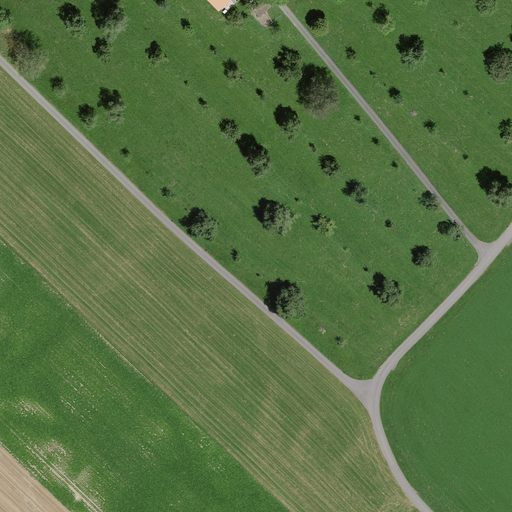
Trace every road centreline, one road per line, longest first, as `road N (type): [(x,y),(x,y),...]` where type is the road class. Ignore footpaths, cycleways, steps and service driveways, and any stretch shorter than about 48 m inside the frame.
road 1 (track): [(372,398),(190,242),(0,60)]
road 2 (unclassified): [(427,511),(389,458),(372,398),(393,361),(511,231)]
road 3 (track): [(279,0),(490,256)]
